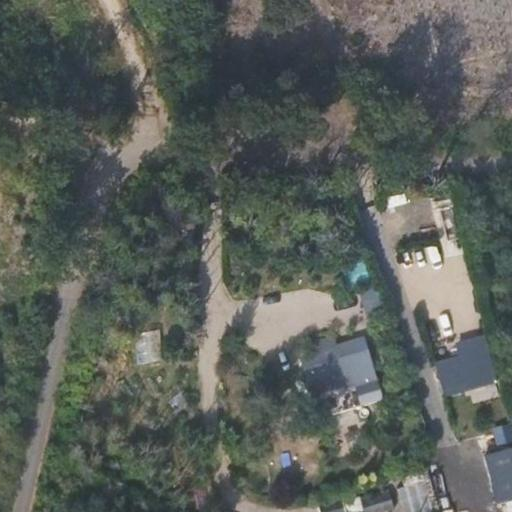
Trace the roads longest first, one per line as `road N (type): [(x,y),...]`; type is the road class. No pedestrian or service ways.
road 1 (track): [(150,142),(0,114)]
road 2 (track): [(150,142),(142,81),(106,0)]
